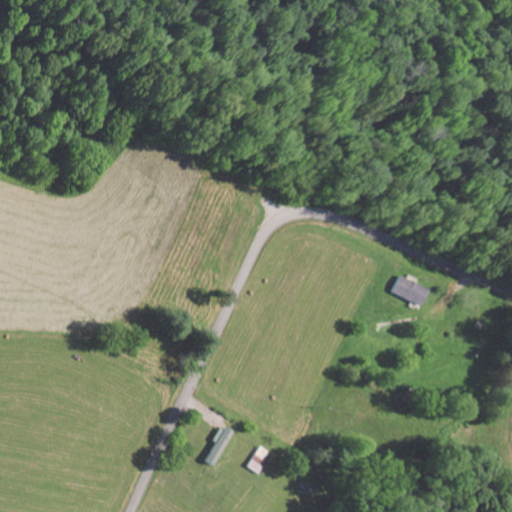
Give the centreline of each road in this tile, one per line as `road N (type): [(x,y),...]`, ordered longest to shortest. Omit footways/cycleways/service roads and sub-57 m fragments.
road 1 (residential): [(130,511),(258,242),(280,219),(313,215),(347,224),(511,295)]
road 2 (residential): [(393,0),(511,59)]
